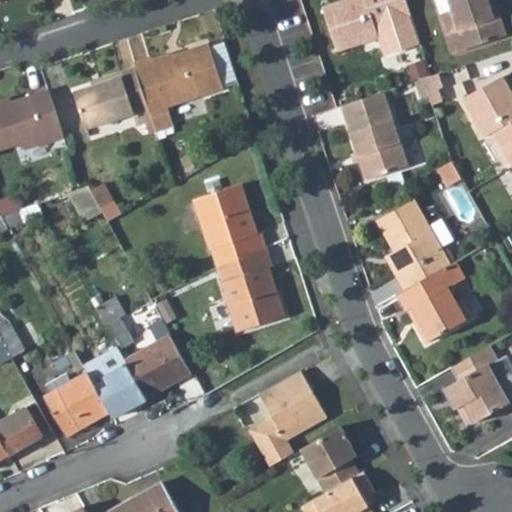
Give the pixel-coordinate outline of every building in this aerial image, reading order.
[(417,34),(406,0),(332,0),(319,4),(334,48),(364,39),(370,57),(407,45),(404,38),(417,34)] [(496,14),(490,16),(484,0),(442,0),(446,11),(435,15),(441,35),(453,30),(459,49),(503,34),(496,14)] [(496,14),(491,0),(484,0),(490,16),(496,14)] [(441,35),(447,53),(459,49),(453,30),(441,35)] [(130,59),(131,63),(148,114),(167,107),(166,102),(220,84),(206,38),(149,57),(148,53),(130,59)] [(131,63),(101,72),(102,78),(71,88),(84,124),(129,110),(134,122),(149,117),(148,114),(131,63)] [(478,136),(487,131),(508,169),(511,166),(511,98),(499,75),(457,100),(478,136)] [(46,87),(7,100),(6,95),(0,97),(0,143),(19,137),(21,144),(60,132),(46,87)] [(357,160),(363,177),(407,163),(383,91),(339,105),(354,150),(357,160)] [(67,153),(79,188),(87,184),(95,182),(84,148),(67,153)] [(354,150),(348,153),(351,162),(357,160),(354,150)] [(461,180),(451,161),(435,170),(445,188),(461,180)] [(239,182),(193,196),(217,269),(265,242),(261,229),(255,231),(239,182)] [(66,192),(81,219),(101,208),(87,184),(79,188),(66,192)] [(450,263),(413,196),(374,219),(391,249),(384,252),(404,289),(450,263)] [(38,201),(24,206),(0,212),(0,213),(7,226),(45,213),(38,201)] [(266,264),(272,262),(265,242),(217,269),(236,326),(282,313),(266,264)] [(404,307),(409,304),(418,320),(413,323),(423,341),(465,317),(447,283),(464,274),(456,260),(450,263),(404,289),(396,294),(404,307)] [(123,312),(113,295),(95,305),(105,323),(123,312)] [(418,320),(409,304),(404,307),(413,323),(418,320)] [(131,307),(123,312),(105,323),(116,342),(119,349),(132,341),(130,338),(143,330),(131,307)] [(163,319),(143,330),(130,338),(132,341),(119,349),(125,359),(170,333),(163,319)] [(25,352),(10,325),(0,330),(0,338),(11,359),(25,352)] [(146,398),(192,372),(170,333),(125,359),(127,364),(146,398)] [(0,364),(0,365),(11,359),(0,338),(0,364)] [(116,342),(94,355),(106,376),(110,374),(127,364),(125,359),(119,349),(116,342)] [(449,368),(456,379),(441,387),(453,408),(462,402),(472,420),(509,400),(508,398),(511,395),(511,362),(506,351),(497,356),(491,345),(449,368)] [(146,398),(127,364),(110,374),(115,383),(98,392),(110,413),(112,418),(146,398)] [(326,417),(300,371),(259,395),(272,418),(249,430),(268,465),(292,453),(285,439),(326,417)] [(88,374),(44,397),(65,437),(110,413),(98,392),(93,383),(88,374)] [(110,374),(106,376),(93,383),(98,392),(115,383),(110,374)] [(0,438),(10,456),(44,438),(27,406),(0,420),(0,438)] [(347,448),(336,428),(296,450),(320,494),(355,475),(347,461),(341,451),(347,448)] [(0,461),(10,456),(0,438),(0,461)] [(341,451),(347,461),(353,457),(347,448),(341,451)] [(370,494),(359,473),(355,475),(320,494),(298,506),(301,511),(366,511),(364,508),(360,500),(365,497),(370,494)] [(178,511),(161,483),(108,511),(178,511)] [(365,497),(360,500),(364,508),(369,504),(365,497)]
